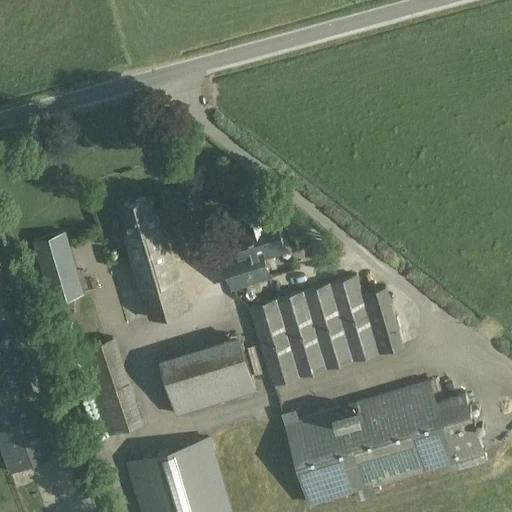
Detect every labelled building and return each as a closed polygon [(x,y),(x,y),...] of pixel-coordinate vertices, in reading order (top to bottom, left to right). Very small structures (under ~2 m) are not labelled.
[(147,318),(188,307),(164,223),(160,224),(152,195),(118,204),(127,234),(124,235),(147,318)] [(237,210),(240,223),(231,226),(238,250),(222,254),(232,287),(271,276),(266,257),(287,250),(275,212),(270,214),(266,201),(237,210)] [(189,221),(170,226),(180,258),(199,253),(189,221)] [(48,305),(85,295),(68,230),(31,240),(48,305)] [(388,285),(364,292),(359,273),(248,306),(272,384),(382,353),(405,345),(388,285)] [(170,399),(251,378),(236,322),(155,343),(170,399)] [(0,449),(9,473),(39,462),(59,454),(10,328),(0,332),(0,449)] [(145,424),(115,336),(79,348),(108,436),(145,424)] [(357,502),(377,495),(375,486),(436,468),(438,476),(459,470),(456,462),(485,453),(466,390),(437,399),(431,379),(285,422),(309,505),(354,492),(357,502)] [(142,511),(233,511),(210,435),(126,461),(142,511)]
